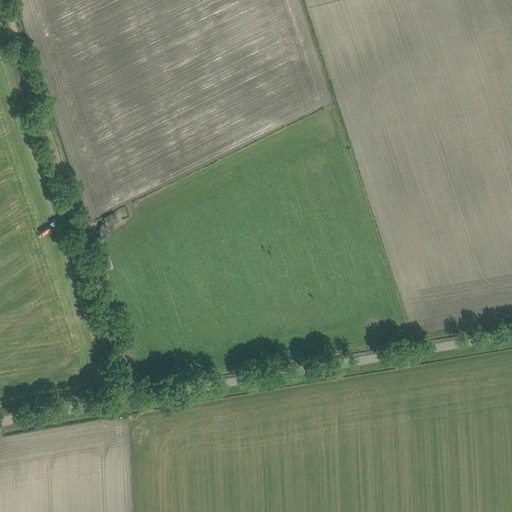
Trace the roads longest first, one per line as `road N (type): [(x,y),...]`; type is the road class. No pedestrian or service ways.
road 1 (unclassified): [(0,422),(511,336)]
road 2 (track): [(4,0),(134,399)]
road 3 (track): [(511,21),(350,96)]
